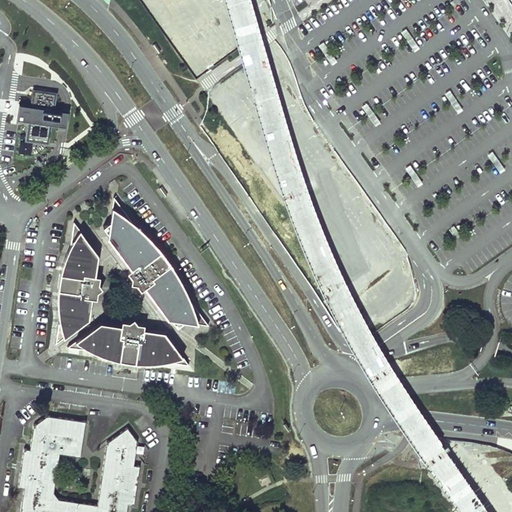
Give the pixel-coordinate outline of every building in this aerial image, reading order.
[(55,96),(35,93),(33,109),(20,107),(17,121),(31,123),(28,142),(48,145),(52,120),(60,121),(61,113),(53,112),(55,96)] [(208,325),(189,298),(167,268),(170,262),(162,251),(159,253),(154,252),(132,221),(114,196),(110,221),(103,226),(108,233),(108,236),(131,268),(127,270),(132,277),(131,283),(137,284),(141,290),(145,287),(168,319),(171,319),(177,326),(185,321),(208,325)] [(59,318),(56,343),(89,318),(92,297),(97,298),(98,290),(102,287),(99,283),(100,275),(95,274),(99,253),(74,221),(70,244),(66,256),(64,264),(63,273),(60,273),(58,289),(60,289),(59,295),(59,306),(59,318)] [(138,225),(132,221),(154,252),(159,253),(162,251),(149,236),(143,230),(138,225)] [(175,270),(170,262),(167,268),(189,298),(186,290),(180,280),(175,270)] [(100,321),(66,346),(85,349),(92,350),(118,353),(120,358),(120,360),(135,362),(135,360),(140,356),(167,361),(189,364),(165,331),(144,328),(145,323),(137,322),(134,317),(129,321),(122,319),(121,324),(100,321)] [(111,358),(120,360),(120,358),(118,353),(92,350),(97,353),(104,355),(111,358)] [(511,405),(500,406),(500,416),(511,414),(511,405)] [(59,453),(75,455),(82,450),(85,421),(48,414),(33,425),(30,448),(24,447),(18,486),(24,487),(20,510),(21,511),(126,511),(128,503),(134,504),(140,464),(134,463),(137,441),(127,427),(107,442),(97,504),(59,498),(54,491),(59,453)]
